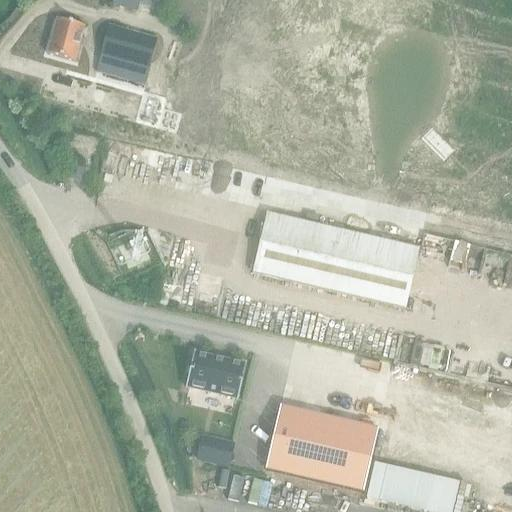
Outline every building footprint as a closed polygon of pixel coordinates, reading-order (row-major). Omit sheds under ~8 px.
[(114,0),(113,4),(136,9),(138,0),(114,0)] [(84,28),(57,20),(47,55),(74,63),(84,28)] [(143,89),(155,40),(107,28),(95,76),(143,89)] [(405,310),(419,250),(266,214),(252,274),(405,310)] [(185,388),(237,400),(245,366),(193,354),(185,388)] [(377,431),(279,409),(265,471),(363,493),(377,431)]
